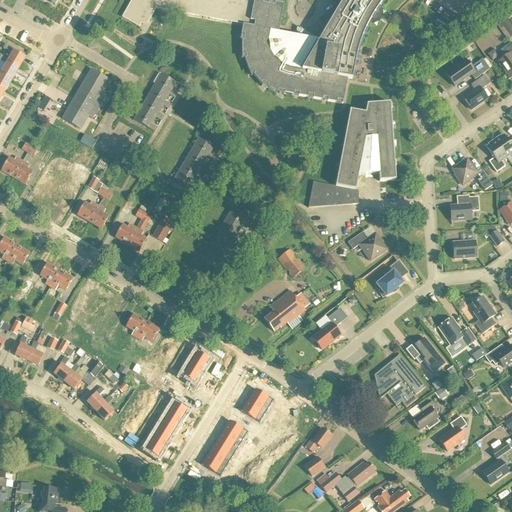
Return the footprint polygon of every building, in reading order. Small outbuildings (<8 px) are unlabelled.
[(302,39),(303,34),(297,33),(296,38),(279,34),(284,6),(254,0),(254,1),(247,0),(132,0),(122,19),(139,29),(141,25),(143,26),(148,25),(156,10),(244,26),(241,35),(242,42),(242,54),(245,60),(249,71),(253,76),(261,85),(267,88),(278,94),(284,95),(343,105),(347,80),(351,81),(356,59),(358,52),(360,45),(362,37),(366,29),(370,22),(375,14),(379,7),(383,2),(385,0),(343,0),(319,42),(302,39)] [(500,30),(508,41),(511,37),(511,26),(510,23),(500,30)] [(511,44),(511,43),(500,51),(505,58),(498,63),(510,79),(511,77),(511,44)] [(12,54),(8,61),(7,63),(18,70),(24,59),(13,52),(14,51),(7,46),(5,50),(12,54)] [(1,73),(0,74),(11,81),(18,70),(7,63),(8,61),(8,62),(1,57),(0,58),(0,62),(5,65),(1,73)] [(465,61),(445,75),(454,88),(471,76),(474,81),(489,70),(482,60),(470,69),(465,61)] [(97,102),(109,81),(91,70),(62,120),(80,130),(88,117),(92,120),(100,105),(97,102)] [(0,74),(1,73),(0,71),(0,88),(5,92),(11,81),(0,74)] [(154,86),(169,95),(174,98),(177,94),(171,91),(176,83),(161,74),(154,86)] [(470,86),(474,92),(463,100),(471,111),(487,100),(481,91),(490,84),(484,76),(470,86)] [(147,98),(162,107),(167,110),(170,105),(164,102),(169,95),(154,86),(147,98)] [(158,113),(162,107),(147,98),(140,109),(155,118),(161,121),(163,117),(158,113)] [(379,183),(395,182),(389,104),(371,105),(367,106),(365,115),(349,112),(335,187),(313,183),(308,209),(358,205),(357,191),(355,191),(358,177),(378,175),(379,183)] [(157,128),(151,125),(155,118),(140,109),(133,121),(154,133),(157,128)] [(494,141),(506,159),(511,155),(511,154),(511,146),(511,147),(503,136),(500,138),(500,137),(494,141)] [(209,154),(214,147),(199,138),(192,150),(207,159),(212,162),(215,158),(209,154)] [(494,141),(488,145),(489,146),(486,148),(493,159),(488,163),(496,173),(505,167),(501,162),(506,159),(494,141)] [(25,146),(23,150),(33,155),(35,151),(25,146)] [(185,161),(199,170),(205,174),(208,169),(202,166),(207,159),(192,150),(185,161)] [(48,164),(54,154),(48,151),(42,161),(48,164)] [(7,159),(0,171),(12,179),(20,166),(7,159)] [(466,160),(452,170),(457,178),(454,180),(460,188),(469,181),(468,181),(476,175),(477,175),(474,172),(466,160)] [(178,172),(193,181),(198,185),(201,180),(195,177),(199,170),(185,161),(178,172)] [(65,165),(61,172),(73,179),(77,172),(65,165)] [(20,166),(12,179),(24,186),(32,173),(20,166)] [(477,175),(476,175),(480,180),(477,182),(484,191),(492,186),(479,168),(474,172),(477,175)] [(75,180),(84,185),(90,174),(81,169),(75,180)] [(178,172),(171,184),(192,196),(194,192),(189,188),(193,181),(178,172)] [(95,178),(89,186),(109,202),(115,194),(95,178)] [(45,181),(38,194),(50,201),(58,188),(45,181)] [(58,188),(50,201),(62,208),(70,195),(58,188)] [(450,207),(451,222),(471,221),(470,213),(479,212),(478,198),(469,199),(469,197),(456,198),(457,207),(450,207)] [(83,203),(76,216),(88,224),(96,210),(83,203)] [(499,212),(509,226),(511,224),(511,205),(511,203),(499,212)] [(226,220),(241,229),(246,232),(249,228),(243,224),(247,218),(232,209),(226,220)] [(96,210),(88,224),(100,231),(108,218),(96,210)] [(242,239),(236,236),(241,229),(226,220),(219,231),(234,241),(239,244),(242,239)] [(161,222),(152,238),(162,244),(171,228),(161,222)] [(121,225),(114,238),(126,246),(134,233),(121,225)] [(212,243),(227,252),(233,255),(235,251),(230,247),(234,241),(219,231),(212,243)] [(489,237),(496,248),(504,243),(496,232),(489,237)] [(134,233),(126,246),(138,253),(146,240),(134,233)] [(363,233),(347,244),(352,251),(359,246),(370,262),(386,251),(375,235),(367,240),(363,233)] [(0,253),(9,258),(16,246),(3,239),(0,243),(0,253)] [(468,242),(452,244),(453,260),(476,259),(475,244),(468,245),(468,242)] [(212,243),(201,260),(222,273),(228,262),(223,259),(227,252),(212,243)] [(29,254),(16,246),(9,258),(22,266),(29,254)] [(291,251),(277,261),(292,280),(306,270),(291,251)] [(399,280),(407,274),(398,262),(389,269),(392,273),(376,286),(379,289),(378,290),(382,299),(394,294),(393,292),(402,284),(399,280)] [(59,272),(47,264),(39,277),(52,284),(59,272)] [(72,280),(59,272),(52,284),(65,292),(72,280)] [(95,310),(102,297),(89,290),(82,302),(95,310)] [(273,314),(264,321),(273,333),(279,329),(280,330),(287,325),(288,326),(305,313),(290,293),(269,309),(273,314)] [(115,305),(102,297),(95,310),(108,317),(115,305)] [(478,322),(474,324),(482,335),(495,326),(490,319),(495,316),(482,298),(472,305),(476,312),(473,314),(478,322)] [(62,303),(53,317),(59,321),(68,306),(62,303)] [(331,324),(312,339),(322,351),(341,336),(334,329),(341,324),(333,314),(327,319),(331,324)] [(138,335),(145,323),(132,315),(125,327),(138,335)] [(21,328),(32,334),(37,324),(26,318),(21,328)] [(451,319),(437,329),(450,347),(461,340),(466,348),(475,342),(467,330),(462,334),(451,319)] [(15,322),(10,333),(16,336),(21,325),(15,322)] [(159,331),(145,323),(138,335),(151,343),(159,331)] [(18,345),(20,345),(14,357),(26,362),(31,351),(30,350),(23,347),(26,339),(22,337),(18,345)] [(53,352),(58,342),(51,339),(46,349),(53,352)] [(414,347),(415,348),(413,350),(411,347),(405,351),(413,362),(415,360),(419,365),(423,362),(432,374),(444,365),(423,339),(414,347)] [(69,345),(64,341),(57,352),(63,355),(64,354),(67,349),(69,345)] [(31,351),(26,362),(38,368),(43,356),(34,352),(37,344),(34,343),(30,350),(31,351)] [(501,353),(498,348),(487,356),(484,358),(489,364),(492,362),(495,366),(499,363),(503,369),(511,362),(511,346),(501,353)] [(67,349),(64,354),(71,359),(74,353),(67,349)] [(197,353),(189,365),(202,373),(209,361),(197,353)] [(425,388),(399,356),(388,365),(390,366),(388,368),(387,366),(374,377),(377,393),(383,392),(386,395),(378,401),(378,402),(386,395),(396,407),(401,403),(406,409),(417,400),(415,396),(425,388)] [(60,365),(53,375),(63,383),(71,373),(70,372),(63,367),(68,361),(65,358),(60,365)] [(87,373),(93,378),(101,367),(96,363),(87,373)] [(189,365),(182,377),(194,385),(202,373),(189,365)] [(70,372),(71,373),(63,383),(73,391),(81,381),(73,375),(78,368),(75,366),(70,372)] [(448,372),(453,380),(458,376),(453,368),(448,372)] [(511,378),(500,387),(504,393),(511,392),(511,378)] [(100,388),(94,394),(95,395),(86,403),(95,413),(104,404),(103,403),(97,397),(103,391),(100,388)] [(448,397),(443,389),(435,394),(440,402),(448,397)] [(255,390),(248,401),(266,413),(273,401),(255,390)] [(104,404),(95,413),(104,422),(113,413),(106,406),(112,400),(109,397),(103,403),(104,404)] [(160,413),(163,407),(151,400),(148,406),(160,413)] [(248,401),(241,413),(259,424),(266,413),(248,401)] [(422,414),(412,421),(419,432),(426,427),(428,430),(439,423),(436,420),(438,419),(431,408),(432,407),(429,401),(418,409),(422,414)] [(174,404),(167,416),(179,424),(186,412),(174,404)] [(478,404),(473,407),(478,415),(483,411),(478,404)] [(289,422),(294,413),(286,408),(281,417),(289,422)] [(167,416),(160,428),(172,435),(179,424),(167,416)] [(453,430),(438,441),(447,453),(465,440),(459,431),(466,426),(460,418),(449,425),(453,430)] [(119,438),(125,440),(128,435),(135,439),(140,429),(127,422),(119,438)] [(229,422),(222,433),(240,444),(247,433),(229,422)] [(160,428),(152,439),(165,447),(172,435),(160,428)] [(311,441),(305,448),(312,454),(317,447),(321,450),(332,437),(322,429),(312,442),(311,441)] [(222,433),(216,444),(234,455),(240,444),(222,433)] [(152,439),(145,451),(157,459),(165,447),(152,439)] [(490,453),(496,461),(510,450),(505,443),(490,453)] [(216,444),(209,455),(227,466),(234,455),(216,444)] [(209,455),(202,466),(220,477),(227,466),(209,455)] [(317,457),(303,467),(311,479),(325,469),(317,457)] [(500,461),(482,473),(490,486),(509,473),(500,461)] [(347,476),(349,478),(347,480),(345,478),(341,481),(335,474),(329,479),(325,475),(317,482),(326,494),(335,487),(343,496),(342,496),(348,503),(359,495),(353,488),(355,486),(356,487),(374,474),(372,472),(373,471),(368,464),(364,467),(361,465),(347,476)] [(6,481),(4,481),(5,475),(8,475),(8,474),(0,473),(0,487),(9,489),(9,488),(5,488),(6,481)] [(21,492),(32,493),(33,484),(23,483),(21,492)] [(0,501),(4,502),(0,501),(0,494),(0,495),(1,488),(9,489),(0,487),(0,501)] [(323,496),(317,488),(312,492),(318,500),(323,496)] [(66,511),(64,510),(56,509),(58,491),(42,489),(39,511),(66,511)] [(406,500),(409,498),(404,491),(400,494),(398,492),(390,498),(385,491),(373,500),(376,504),(377,503),(378,505),(377,506),(378,507),(377,508),(379,511),(395,511),(407,503),(406,500)] [(357,501),(342,511),(360,511),(364,510),(357,501)]
